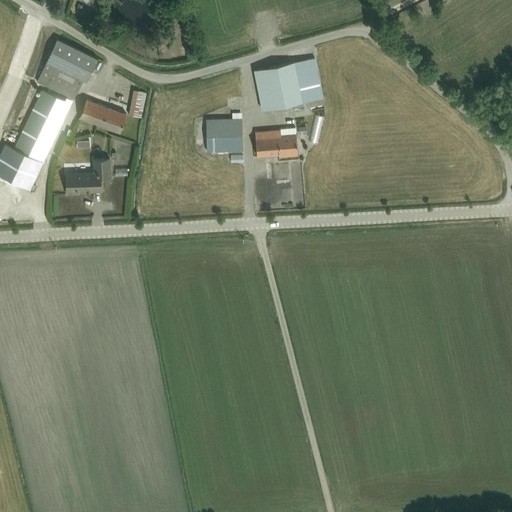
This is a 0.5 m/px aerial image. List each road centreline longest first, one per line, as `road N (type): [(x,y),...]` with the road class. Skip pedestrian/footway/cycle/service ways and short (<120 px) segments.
road 1 (residential): [(16,0),(148,79),(172,82),(359,30),(491,133),(511,184)]
road 2 (tertiary): [(511,212),(0,240)]
